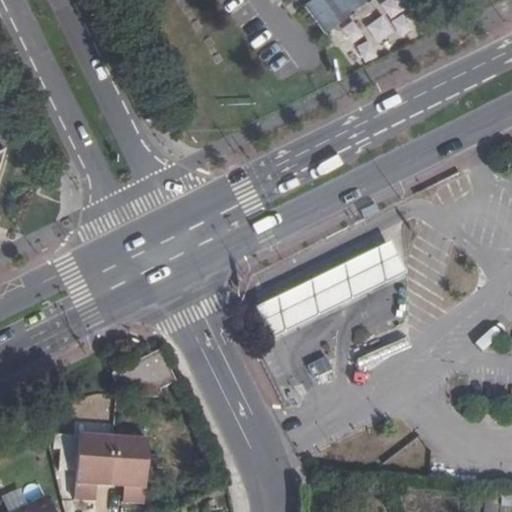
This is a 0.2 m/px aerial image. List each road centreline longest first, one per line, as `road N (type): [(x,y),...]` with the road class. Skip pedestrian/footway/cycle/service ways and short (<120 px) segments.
road 1 (secondary): [(511,55),(148,239)]
road 2 (secondary): [(171,275),(511,109)]
road 3 (residential): [(9,0),(107,193),(148,239)]
road 4 (residential): [(148,239),(162,194),(63,0)]
road 5 (residential): [(280,511),(261,444),(171,275)]
road 6 (secondary): [(0,360),(171,275)]
road 7 (secondary): [(148,239),(0,307)]
